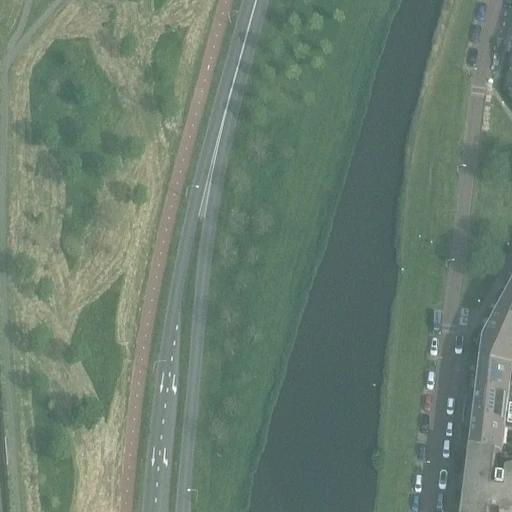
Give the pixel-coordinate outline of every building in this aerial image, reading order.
[(511,304),(507,302),(497,319),(511,327),(511,304)] [(511,327),(497,319),(483,343),(511,352),(511,327)] [(511,374),(511,352),(483,343),(480,370),(511,375),(511,374)] [(508,403),(511,375),(480,370),(477,399),(508,403)] [(505,431),(508,403),(477,399),(473,427),(505,431)] [(502,461),(505,431),(473,427),(470,457),(497,460),(502,461)] [(511,511),(511,476),(507,478),(506,486),(498,485),(497,496),(493,496),(497,460),(470,457),(463,511),(511,511)]
